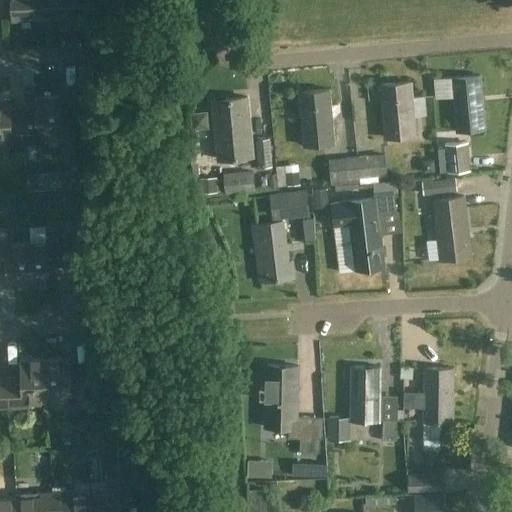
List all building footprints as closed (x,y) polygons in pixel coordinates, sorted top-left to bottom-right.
[(35,20),(33,0),(11,0),(13,21),(35,20)] [(33,0),(35,20),(57,19),(56,0),(33,0)] [(78,0),(56,0),(57,19),(79,18),(78,0)] [(485,131),(480,77),(451,80),(456,133),(443,135),(446,174),(469,172),(467,144),(463,144),(462,133),(485,131)] [(416,137),(411,84),(381,86),(386,140),(416,137)] [(334,144),(330,91),(300,93),(304,147),(334,144)] [(35,114),(23,115),(24,144),(38,144),(38,139),(62,138),(60,96),(34,97),(35,114)] [(11,145),(24,144),(23,115),(10,116),(9,99),(0,99),(0,140),(11,140),(11,145)] [(253,158),(247,99),(214,102),(219,161),(253,158)] [(271,167),(269,140),(256,141),(259,168),(271,167)] [(357,158),(360,180),(387,178),(385,156),(357,158)] [(359,180),(360,180),(357,158),(329,161),(331,187),(359,184),(359,180)] [(69,173),(25,176),(26,192),(70,189),(69,173)] [(456,191),(455,178),(420,183),(422,196),(456,191)] [(397,191),(396,182),(372,184),(373,193),(397,191)] [(248,195),(247,184),(229,185),(229,195),(248,195)] [(309,215),(306,192),(271,196),(273,219),(274,219),(275,223),(253,225),(260,283),(294,279),(292,262),(287,263),(281,218),(309,215)] [(396,213),(393,192),(379,194),(379,197),(346,201),(346,202),(332,204),(334,227),(349,225),(355,271),(384,268),(378,215),(396,213)] [(472,257),(464,197),(433,200),(440,260),(472,257)] [(0,268),(6,269),(7,286),(32,285),(30,243),(14,244),(13,230),(0,230),(0,268)] [(53,242),(30,243),(32,285),(56,284),(55,266),(68,265),(67,237),(53,238),(53,242)] [(45,359),(46,401),(70,400),(70,405),(84,404),(83,375),(70,376),(69,358),(45,359)] [(8,378),(9,407),(22,407),(22,402),(46,401),(45,359),(20,361),(20,378),(8,378)] [(289,418),(289,438),(290,438),(289,449),(300,450),(300,451),(302,451),(301,460),(319,461),(320,418),(295,417),(297,367),(267,366),(265,418),(289,418)] [(381,369),(352,369),(351,422),(380,423),(380,421),(384,421),(383,451),(389,451),(389,446),(396,446),(396,421),(401,421),(402,411),(396,411),(396,397),(381,397),(381,369)] [(454,369),(425,369),(424,440),(441,440),(441,423),(453,423),(454,369)] [(0,407),(9,407),(8,378),(0,378),(0,407)] [(129,444),(117,445),(118,457),(130,456),(129,444)] [(406,485),(405,463),(387,465),(388,487),(406,485)] [(444,491),(444,474),(407,475),(407,492),(444,491)] [(118,482),(118,488),(113,488),(114,493),(90,495),(91,511),(129,511),(127,481),(118,482)] [(53,492),(54,511),(91,511),(90,495),(66,496),(66,491),(53,492)] [(16,499),(17,511),(54,511),(53,492),(39,492),(40,497),(16,499)] [(441,511),(441,495),(413,496),(413,511),(441,511)] [(0,511),(17,511),(16,499),(0,499),(0,511)]
